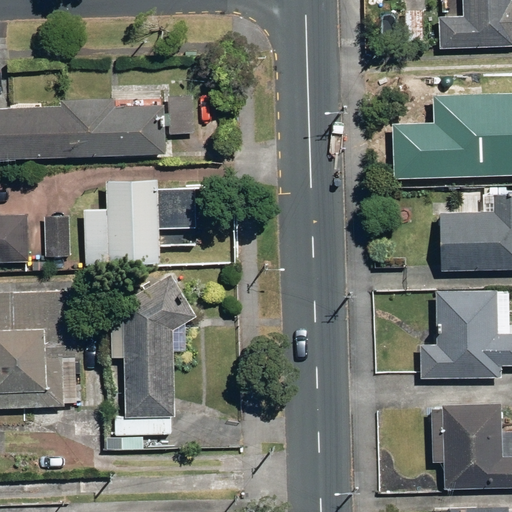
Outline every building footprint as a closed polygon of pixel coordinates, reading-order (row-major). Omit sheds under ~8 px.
[(511,0),(464,0),(465,10),(438,10),(438,43),(511,42),(511,0)] [(511,175),(511,93),(433,96),(434,123),(393,124),(394,179),(511,175)] [(196,94),(173,94),(172,132),(196,132),(196,94)] [(64,106),(0,106),(0,154),(168,153),(167,134),(156,134),(156,104),(116,105),(116,95),(64,95),(64,106)] [(159,261),(160,226),(201,227),(202,185),(162,184),(162,177),(110,176),(109,210),(85,209),(84,260),(159,261)] [(511,188),(485,188),(485,207),(443,206),(441,266),(511,268),(511,188)] [(0,259),(28,259),(26,212),(0,213),(0,259)] [(71,212),(47,212),(47,255),(72,254),(71,212)] [(195,313),(171,270),(137,292),(136,333),(127,333),(124,432),(173,433),(176,349),(186,349),(187,319),(195,313)] [(511,291),(511,289),(439,285),(437,330),(441,331),(440,343),(424,342),(422,375),(502,379),(503,363),(511,363),(511,328),(510,329),(511,291)] [(80,287),(0,287),(0,403),(81,402),(80,287)] [(444,405),(433,405),(432,459),(444,459),(444,487),(511,487),(511,427),(503,427),(503,401),(444,401),(444,405)] [(451,502),(451,511),(511,511),(511,508),(511,509),(511,503),(451,502)]
